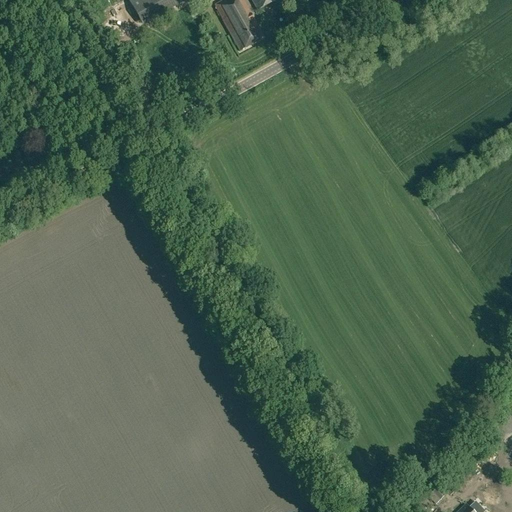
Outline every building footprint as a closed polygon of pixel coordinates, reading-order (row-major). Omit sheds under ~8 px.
[(128,0),(139,20),(177,0),(128,0)] [(227,0),(216,6),(239,51),(262,38),(241,0),(227,0)] [(250,0),(256,11),(275,2),(273,0),(250,0)] [(113,8),(107,11),(110,19),(117,16),(113,8)] [(429,497),(436,505),(446,496),(439,488),(429,497)]
